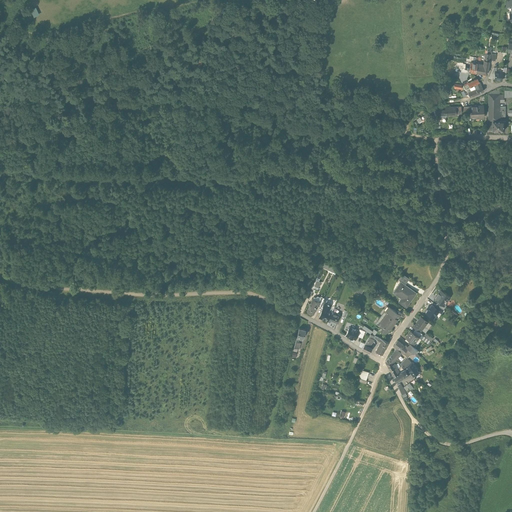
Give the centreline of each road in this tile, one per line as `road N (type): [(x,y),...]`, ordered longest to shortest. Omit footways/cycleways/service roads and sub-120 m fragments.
road 1 (unclassified): [(382,363),(446,254),(438,137),(511,136)]
road 2 (track): [(0,280),(161,295),(242,292),(300,315)]
road 3 (unclassified): [(382,363),(313,511)]
